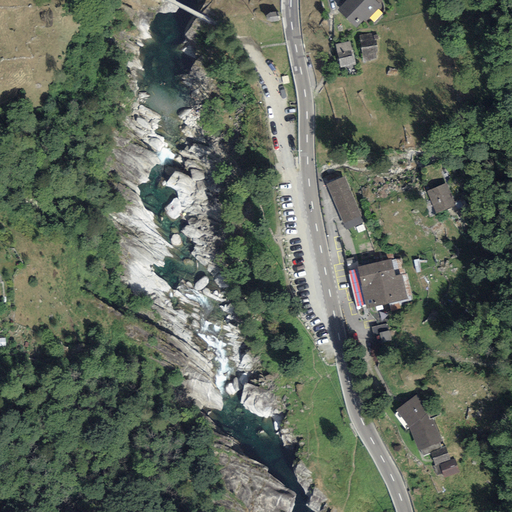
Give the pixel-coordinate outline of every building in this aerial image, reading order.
[(380,7),(371,0),(349,0),(337,15),(358,32),(380,7)] [(279,20),(278,12),(269,14),(270,21),(279,20)] [(377,44),(362,47),(365,64),(380,61),(377,44)] [(352,51),(337,54),(340,69),(355,66),(352,51)] [(346,178),(327,186),(344,225),(362,217),(346,178)] [(456,208),(448,185),(426,194),(435,216),(456,208)] [(390,260),(360,267),(369,305),(405,297),(400,276),(394,277),(390,260)] [(390,326),(375,329),(379,346),(394,342),(390,326)] [(417,395),(396,411),(410,429),(418,452),(442,443),(432,414),(417,395)] [(448,449),(432,453),(435,465),(451,461),(448,449)] [(457,464),(442,467),(444,477),(460,474),(457,464)]
